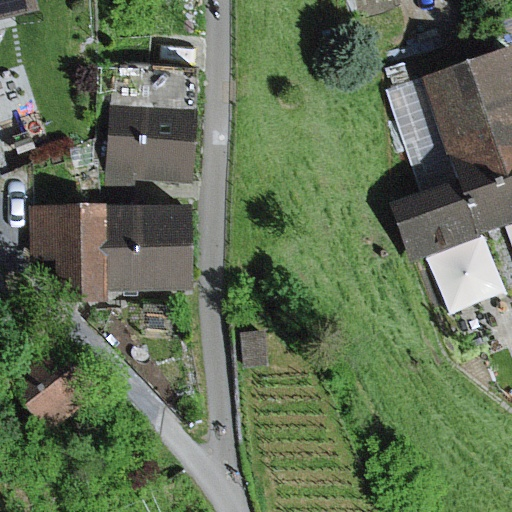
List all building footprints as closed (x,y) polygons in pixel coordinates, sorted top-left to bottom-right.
[(20,0),(0,0),(0,21),(24,15),(20,0)] [(511,81),(502,53),(416,84),(470,234),(511,219),(511,81)] [(203,60),(121,57),(117,171),(199,173),(203,60)] [(193,199),(36,203),(37,249),(57,249),(58,289),(196,286),(193,199)] [(76,367),(19,350),(4,401),(61,418),(76,367)]
